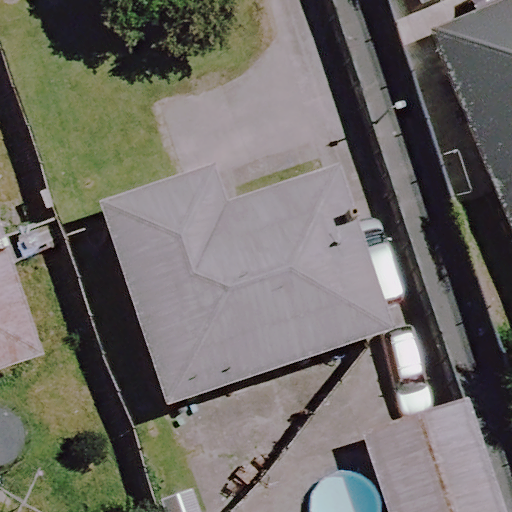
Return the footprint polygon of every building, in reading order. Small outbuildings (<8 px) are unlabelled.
[(456,0),(389,0),(401,25),(456,0)] [(511,18),(419,56),(511,289),(511,18)] [(315,153),(193,192),(85,226),(148,422),(328,365),(378,349),(315,153)] [(0,384),(16,379),(0,323),(0,384)] [(475,511),(447,424),(349,455),(367,511),(475,511)]
